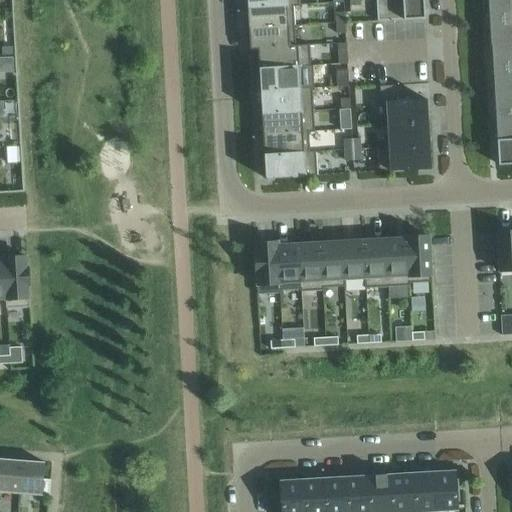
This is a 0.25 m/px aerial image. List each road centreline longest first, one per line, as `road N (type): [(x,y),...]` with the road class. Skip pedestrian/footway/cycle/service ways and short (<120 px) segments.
road 1 (residential): [(460,194),(234,201),(218,0)]
road 2 (residential): [(246,511),(244,471),(261,452),(484,439)]
road 3 (residential): [(448,0),(460,194)]
